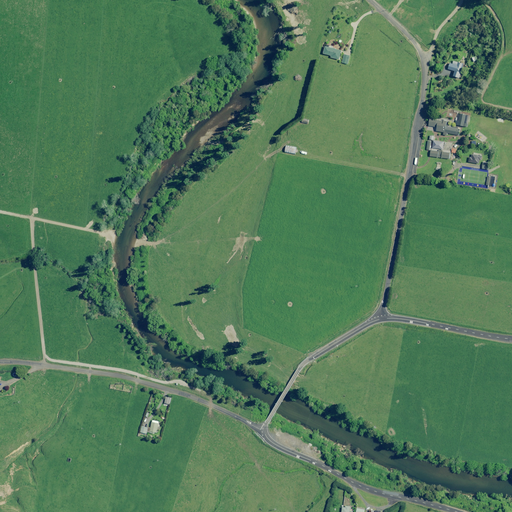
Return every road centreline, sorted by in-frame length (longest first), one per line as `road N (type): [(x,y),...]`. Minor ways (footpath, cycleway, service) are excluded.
road 1 (unclassified): [(264,431),(125,376),(0,361)]
road 2 (unclassified): [(382,318),(424,61)]
road 3 (unclassified): [(457,511),(358,485),(264,431)]
road 4 (unclassified): [(382,318),(302,364),(266,423)]
road 5 (unclassified): [(511,339),(382,318)]
